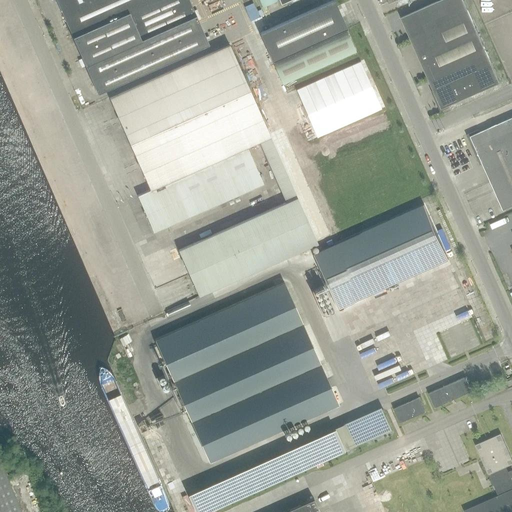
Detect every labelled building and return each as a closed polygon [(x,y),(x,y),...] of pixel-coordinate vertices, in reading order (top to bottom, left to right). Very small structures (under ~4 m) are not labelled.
[(56,0),(97,93),(208,44),(188,0),(56,0)] [(462,0),(440,0),(401,18),(441,109),(500,83),(462,0)] [(346,29),(334,1),(267,30),(260,33),(272,62),(346,29)] [(260,17),(253,3),(248,5),(250,10),(246,12),(250,21),(260,17)] [(356,52),(347,32),(274,65),(282,85),(356,52)] [(286,203),(178,250),(198,296),(317,243),(271,138),(270,137),(229,45),(109,98),(150,190),(137,196),(153,232),(167,226),(263,184),(247,147),(259,142),(286,203)] [(361,62),(296,90),(317,137),(381,109),(361,62)] [(511,117),(470,136),(479,155),(503,210),(511,205),(511,117)] [(424,205),(312,254),(336,309),(449,260),(424,205)] [(209,462),(319,413),(338,404),(284,283),(155,340),(209,462)] [(435,408),(472,391),(465,377),(428,393),(435,408)] [(400,423),(425,412),(419,397),(393,409),(400,423)] [(382,408),(335,428),(345,451),(392,430),(383,411),(382,408)] [(475,445),(499,496),(464,511),(511,511),(511,482),(510,478),(511,477),(511,471),(511,470),(507,472),(505,467),(511,463),(511,460),(500,434),(475,445)] [(22,511),(0,459),(0,511),(22,511)] [(313,499),(283,511),(375,511),(369,498),(359,503),(350,482),(313,499)]
